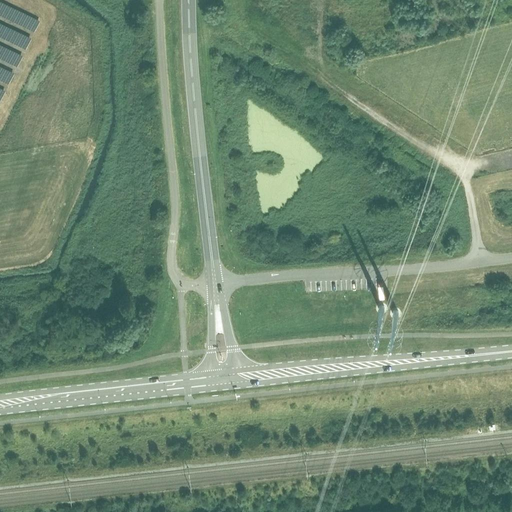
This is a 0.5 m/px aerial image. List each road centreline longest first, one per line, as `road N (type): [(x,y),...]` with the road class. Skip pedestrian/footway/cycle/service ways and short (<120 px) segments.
road 1 (unclassified): [(214,282),(179,285),(171,272),(159,0)]
road 2 (unclassified): [(214,282),(511,255)]
road 3 (primary): [(222,378),(511,350)]
road 4 (trunk): [(214,282),(189,0)]
road 5 (primary): [(0,407),(222,378)]
